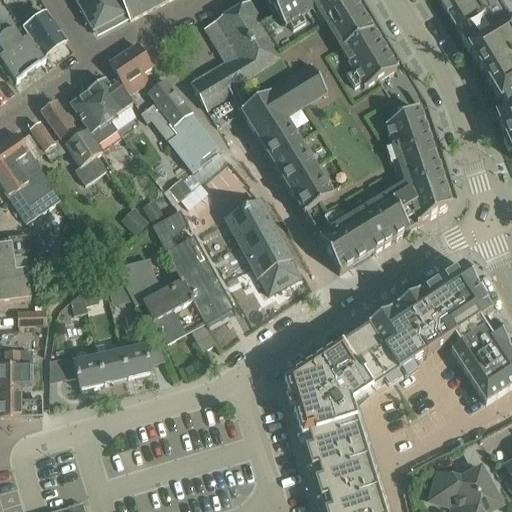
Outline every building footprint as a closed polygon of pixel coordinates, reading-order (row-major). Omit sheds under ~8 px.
[(127,16),(117,0),(73,0),(93,35),(127,16)] [(175,0),(117,0),(127,16),(131,24),(175,0)] [(267,0),(264,2),(275,19),(261,28),(249,6),(205,33),(218,56),(219,55),(227,67),(191,89),(207,116),(231,101),(339,279),(450,212),(418,114),(401,124),(378,87),(386,82),(396,77),(349,0),(267,0)] [(437,0),(462,41),(461,42),(469,54),(470,54),(500,105),(502,103),(508,117),(497,122),(506,144),(503,145),(508,157),(511,155),(511,156),(511,31),(501,14),(507,10),(501,0),(437,0)] [(2,6),(0,2),(0,64),(16,87),(45,66),(43,63),(23,34),(2,6)] [(511,17),(507,10),(501,14),(511,31),(511,17)] [(66,46),(46,18),(23,34),(43,63),(66,46)] [(151,73),(137,50),(109,68),(129,100),(148,88),(143,78),(151,73)] [(132,110),(114,84),(107,88),(104,83),(87,95),(89,97),(116,136),(117,135),(110,125),(132,110)] [(196,126),(166,87),(149,100),(156,109),(146,117),(169,147),(196,126)] [(116,136),(89,97),(70,110),(96,148),(116,136)] [(97,161),(101,158),(83,132),(77,136),(56,105),(41,115),(79,173),(75,175),(85,190),(107,176),(97,161)] [(220,156),(196,126),(169,147),(192,177),(220,156)] [(31,137),(21,144),(35,165),(41,161),(52,176),(66,166),(52,148),(53,148),(39,128),(29,135),(31,137)] [(21,144),(17,139),(0,149),(0,190),(26,229),(61,205),(40,174),(35,165),(21,144)] [(180,183),(168,194),(179,206),(191,196),(180,183)] [(200,189),(194,195),(201,203),(208,198),(200,189)] [(201,203),(194,195),(187,200),(195,209),(201,203)] [(188,214),(195,209),(187,200),(181,206),(188,214)] [(153,205),(141,212),(150,228),(163,221),(153,205)] [(291,266),(259,206),(225,224),(233,238),(252,272),(258,283),(260,283),(269,300),(299,283),(290,266),(291,266)] [(135,212),(121,225),(135,240),(149,228),(135,212)] [(201,238),(186,214),(158,231),(170,251),(195,237),(198,241),(194,243),(194,242),(164,258),(179,286),(181,285),(192,307),(204,329),(233,314),(226,301),(258,283),(252,272),(232,284),(213,250),(233,238),(225,224),(223,225),(223,226),(201,238)] [(30,242),(33,260),(51,256),(48,238),(30,242)] [(31,274),(27,240),(8,243),(9,248),(0,249),(0,306),(17,305),(18,311),(31,310),(27,275),(31,274)] [(162,295),(154,280),(150,263),(116,273),(136,311),(141,308),(152,329),(155,328),(167,350),(185,341),(172,318),(192,307),(181,285),(179,286),(162,295)] [(300,375),(284,386),(289,402),(293,418),(294,418),(301,442),(308,440),(311,451),(305,453),(311,473),(312,473),(315,484),(314,484),(320,504),(322,504),(324,511),(382,511),(356,427),(351,410),(426,361),(450,346),(455,353),(451,355),(486,409),(511,391),(511,357),(508,351),(509,350),(494,327),(492,329),(487,322),(492,318),(477,295),(478,295),(463,271),(419,300),(418,298),(395,314),(396,315),(391,318),(390,317),(367,332),(368,333),(343,349),(342,348),(313,367),(313,366),(300,375)] [(123,291),(114,273),(105,280),(109,294),(123,291)] [(98,309),(92,290),(70,307),(74,321),(87,318),(85,313),(98,309)] [(44,317),(18,317),(18,329),(44,330),(44,317)] [(203,357),(216,350),(205,331),(192,338),(203,357)] [(151,379),(144,350),(122,355),(127,384),(151,379)] [(0,396),(19,396),(19,394),(30,394),(30,369),(29,369),(29,365),(19,365),(19,355),(4,355),(4,368),(0,368),(0,396)] [(127,384),(122,355),(97,361),(103,390),(127,384)] [(103,390),(97,361),(73,367),(72,362),(60,365),(65,385),(77,383),(80,396),(103,390)] [(192,369),(182,374),(186,383),(197,378),(192,369)] [(19,407),(19,396),(0,396),(0,422),(41,423),(41,407),(19,407)] [(495,511),(498,510),(479,475),(460,485),(438,479),(431,504),(454,511),(453,511),(495,511)]
